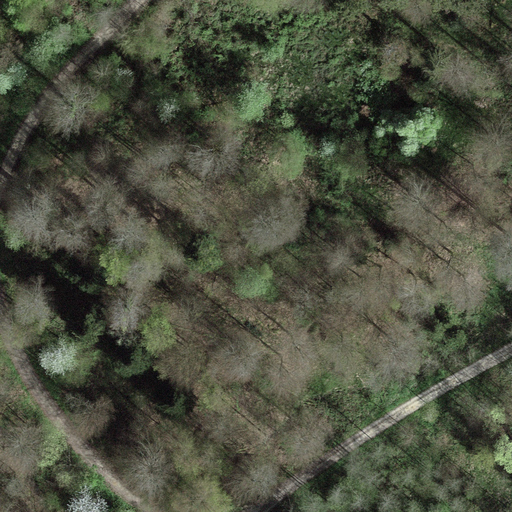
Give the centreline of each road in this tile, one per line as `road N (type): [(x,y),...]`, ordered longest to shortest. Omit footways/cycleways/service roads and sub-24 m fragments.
road 1 (track): [(511,347),(252,511)]
road 2 (track): [(0,314),(43,401),(84,452),(161,511)]
road 3 (track): [(139,0),(41,100),(0,187)]
